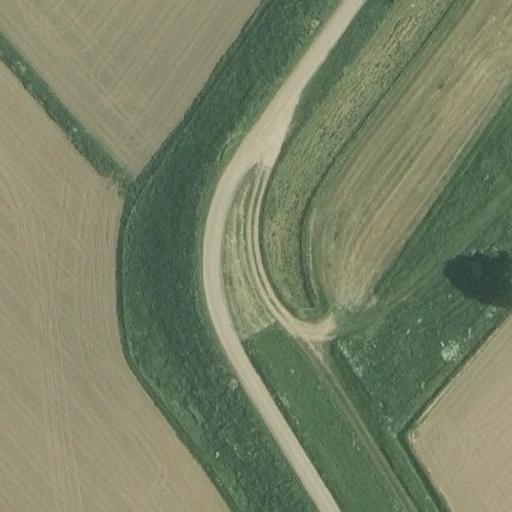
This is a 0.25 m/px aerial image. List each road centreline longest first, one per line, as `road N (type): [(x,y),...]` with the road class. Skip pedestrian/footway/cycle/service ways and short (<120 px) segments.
road 1 (unclassified): [(330,511),(227,341),(210,251),(233,169),(353,0)]
road 2 (track): [(408,511),(269,299),(252,227),(263,169)]
